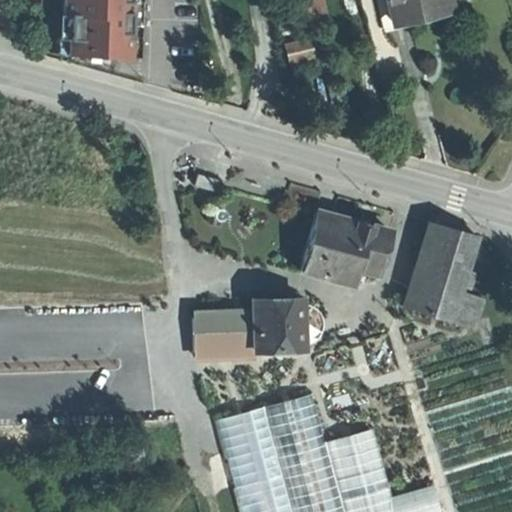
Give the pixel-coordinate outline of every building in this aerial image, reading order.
[(64,0),(64,16),(69,16),(68,54),(83,55),(82,60),(114,61),(114,58),(131,58),(133,2),(137,2),(136,0),(64,0)] [(423,17),(451,9),(448,0),(389,0),(396,24),(423,17)] [(288,45),(291,60),(311,56),(308,41),(288,45)] [(0,151),(74,170),(86,124),(18,104),(0,99),(0,151)] [(78,172),(0,154),(0,195),(44,204),(50,180),(75,186),(78,172)] [(194,186),(216,192),(219,181),(197,175),(194,186)] [(377,277),(388,232),(354,224),(336,219),(315,214),(300,273),(351,286),(354,271),(377,277)] [(408,306),(475,326),(484,298),(461,291),(477,239),(433,225),(408,306)] [(300,299),(250,300),(251,316),(190,317),(191,353),(302,350),(301,339),(301,310),(300,299)] [(301,310),(301,339),(313,338),(319,330),(318,319),(313,310),(301,310)] [(340,511),(321,440),(308,391),(210,417),(235,511),(340,511)] [(370,427),(321,440),(340,511),(433,511),(435,511),(428,489),(390,499),(370,427)]
